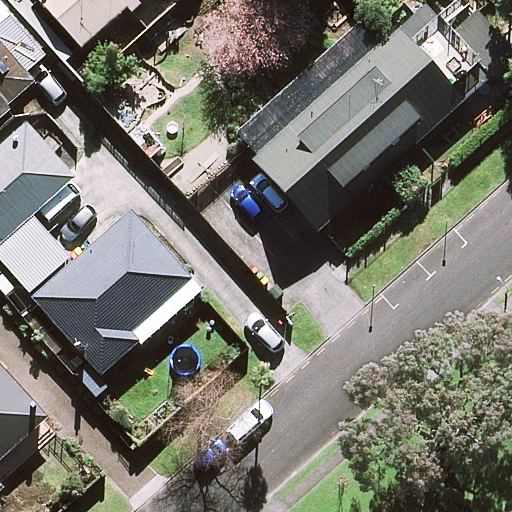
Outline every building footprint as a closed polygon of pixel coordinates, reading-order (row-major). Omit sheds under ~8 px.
[(40,0),(85,50),(129,10),(148,30),(181,0),(40,0)] [(453,27),(474,7),(467,0),(431,0),(387,43),(366,20),(238,143),(323,231),(354,201),(347,195),(421,125),(432,136),(497,73),(453,27)] [(45,61),(8,16),(0,22),(0,118),(37,87),(27,76),(45,61)] [(77,181),(29,126),(0,151),(0,259),(105,379),(203,293),(136,216),(78,267),(35,218),(77,181)] [(0,497),(7,492),(0,483),(0,463),(49,424),(0,363),(0,497)]
